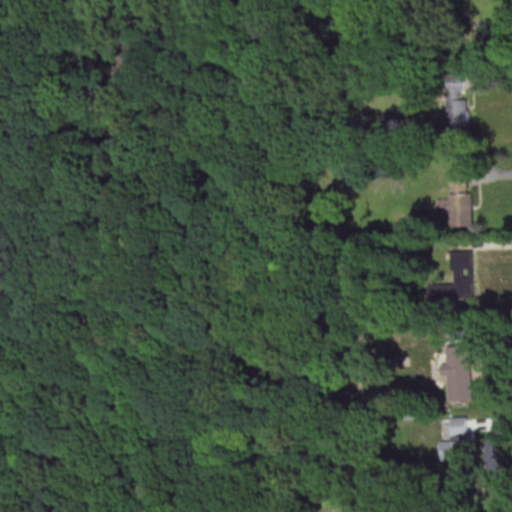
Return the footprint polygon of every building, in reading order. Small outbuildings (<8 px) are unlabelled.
[(450,132),(470,131),(469,98),(462,99),(462,75),(448,76),(450,132)] [(452,226),(474,226),(473,192),(469,192),(469,172),(451,172),(452,226)] [(474,299),(473,250),(454,250),(455,283),(429,284),(429,300),(474,299)] [(450,400),(475,399),(473,344),(447,345),(448,362),(442,363),(443,375),(448,374),(450,400)] [(469,416),(452,416),(452,440),(441,440),(442,460),(451,460),(451,479),(472,478),(469,416)]
